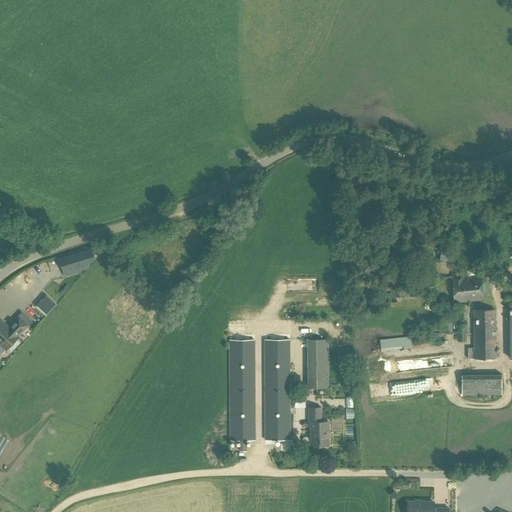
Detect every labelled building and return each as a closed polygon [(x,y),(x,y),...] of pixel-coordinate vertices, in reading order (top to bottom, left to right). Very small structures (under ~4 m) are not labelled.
[(360,188),(359,195),(361,195),(359,208),(387,210),(388,192),(360,188)] [(372,226),(345,227),(346,239),(382,237),(381,216),(371,216),(372,226)] [(408,253),(407,263),(419,266),(418,271),(435,273),(435,266),(430,266),(431,254),(432,246),(414,243),(412,252),(408,253)] [(100,247),(59,259),(65,277),(81,272),(95,258),(94,255),(102,252),(100,247)] [(441,248),(440,261),(458,262),(459,250),(441,248)] [(481,276),(452,277),(454,302),(482,301),(481,276)] [(356,281),(356,292),(376,291),(376,280),(356,281)] [(43,316),(63,293),(59,289),(43,307),(38,303),(34,308),(43,316)] [(474,348),(468,348),(468,358),(496,358),(495,310),(474,311),(474,348)] [(1,321),(0,321),(0,345),(6,351),(18,338),(17,337),(27,326),(18,318),(9,329),(1,321)] [(457,325),(457,342),(467,342),(467,325),(457,325)] [(442,333),(380,340),(382,351),(444,344),(442,333)] [(254,340),(229,340),(230,440),(255,440),(254,340)] [(290,340),(264,340),(265,440),(290,440),(290,340)] [(328,340),(308,340),(308,388),(328,388),(328,340)] [(444,362),(444,354),(428,353),(428,362),(444,362)] [(502,376),(462,376),(462,395),(502,395),(502,376)] [(291,408),(301,407),(301,394),(290,394),(291,408)] [(321,408),(309,408),(309,422),(310,422),(310,446),(328,446),(328,421),(321,421),(321,408)] [(294,409),(294,417),(303,417),(302,409),(294,409)] [(329,440),(340,441),(341,416),(330,415),(329,440)] [(23,459),(27,453),(21,448),(16,454),(23,459)] [(511,511),(511,478),(509,477),(494,511),(511,511)] [(405,501),(405,511),(448,511),(449,508),(433,508),(434,496),(408,496),(408,500),(405,501)]
